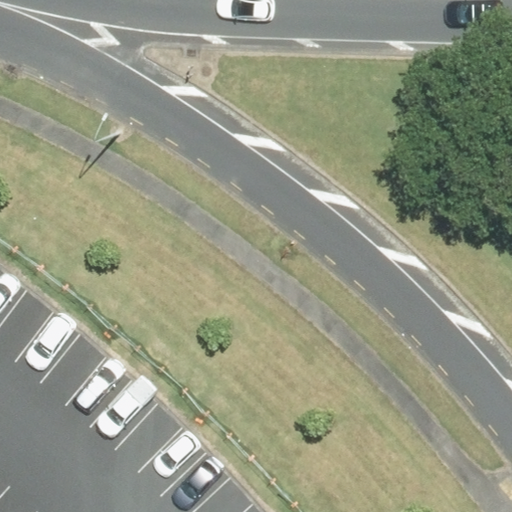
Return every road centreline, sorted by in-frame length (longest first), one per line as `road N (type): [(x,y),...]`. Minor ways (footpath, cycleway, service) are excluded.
road 1 (primary): [(511,415),(315,215),(197,130),(0,21)]
road 2 (unclassified): [(511,19),(137,0)]
